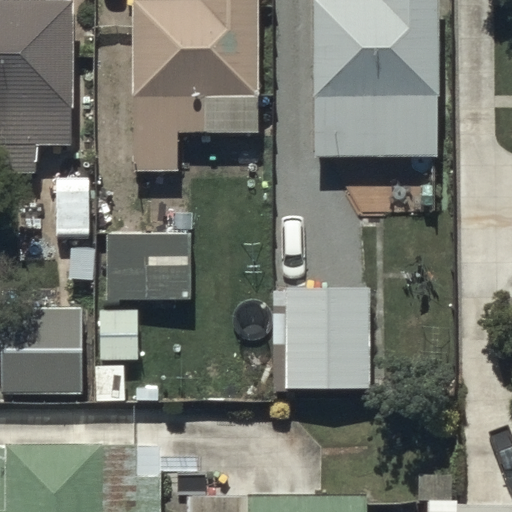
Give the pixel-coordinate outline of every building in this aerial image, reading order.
[(0,0),(0,130),(73,130),(72,0),(0,0)] [(254,92),(254,0),(126,0),(127,163),(177,163),(177,127),(204,126),(204,92),(254,92)] [(310,0),(311,150),(433,150),(432,0),(310,0)] [(193,228),(102,229),(102,301),(193,301),(193,228)] [(282,388),(369,387),(369,278),(281,279),(282,388)] [(0,386),(84,387),(84,303),(0,303),(0,386)] [(103,506),(103,430),(0,430),(0,511),(162,511),(163,506),(103,506)] [(181,494),(180,511),(368,511),(369,494),(181,494)] [(451,511),(511,511),(511,501),(451,502),(451,511)]
